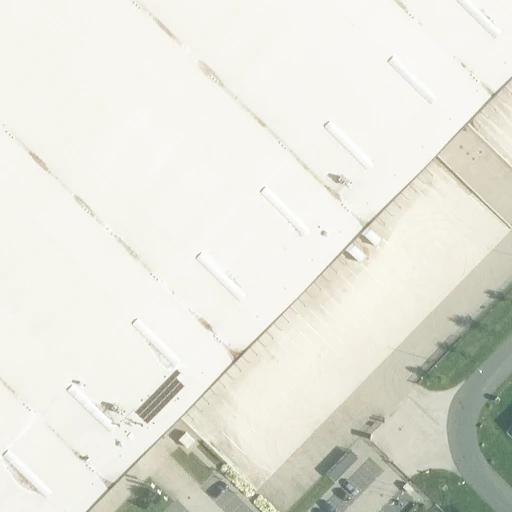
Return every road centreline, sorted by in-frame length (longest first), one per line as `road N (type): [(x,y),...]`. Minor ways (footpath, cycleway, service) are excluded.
road 1 (unclassified): [(511,504),(468,461),(461,425),(511,359)]
road 2 (unknown): [(461,425),(358,511)]
